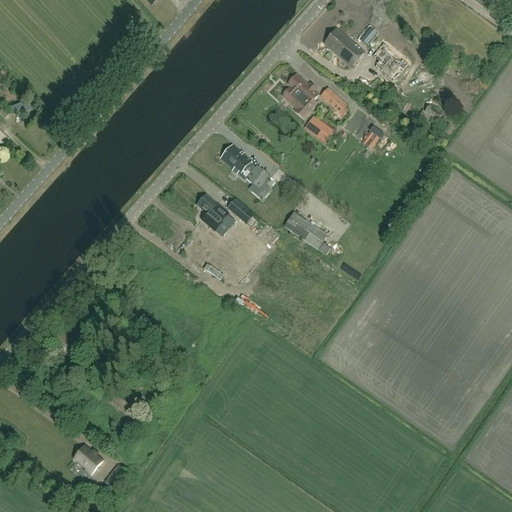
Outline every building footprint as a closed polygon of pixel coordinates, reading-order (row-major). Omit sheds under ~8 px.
[(393,0),(400,5),(397,8),(407,16),(412,10),(417,14),(424,4),(419,0),(393,0)] [(365,43),(376,33),(370,27),(359,37),(365,43)] [(352,69),(365,54),(338,30),(324,45),(352,69)] [(408,66),(384,44),(373,57),(380,63),(375,68),(377,69),(378,68),(382,71),(380,73),(381,74),(383,72),(387,75),(386,77),(393,83),(408,66)] [(311,105),(319,96),(297,75),(288,85),(292,89),(291,90),(289,89),(282,96),(297,110),(295,112),(304,120),(314,108),(311,105)] [(341,100),(327,88),(322,93),(337,106),(341,100)] [(438,122),(443,115),(430,106),(425,113),(438,122)] [(0,116),(4,121),(9,116),(2,110),(0,112),(0,116)] [(325,142),(328,139),(333,131),(324,124),(314,117),(306,129),(325,142)] [(260,191),(271,178),(257,167),(255,169),(250,165),(252,163),(233,146),(222,159),(240,175),(242,173),(247,179),(246,180),(260,191)] [(10,158),(5,149),(0,152),(0,159),(3,163),(10,158)] [(198,206),(210,217),(214,212),(221,219),(226,213),(219,206),(218,207),(207,197),(198,206)] [(228,210),(247,226),(254,217),(236,201),(228,210)] [(301,227),(311,209),(298,202),(285,226),(318,244),(322,238),(301,227)] [(323,242),(319,248),(327,253),(331,246),(323,242)] [(92,338),(118,325),(114,318),(89,330),(92,338)] [(69,363),(83,347),(69,335),(67,338),(60,332),(50,344),(56,350),(55,351),(69,363)] [(133,430),(144,416),(96,381),(86,394),(133,430)] [(92,476),(104,462),(86,447),(75,460),(87,470),(86,471),(92,476)] [(132,487),(137,481),(120,466),(106,484),(117,493),(127,482),(132,487)]
